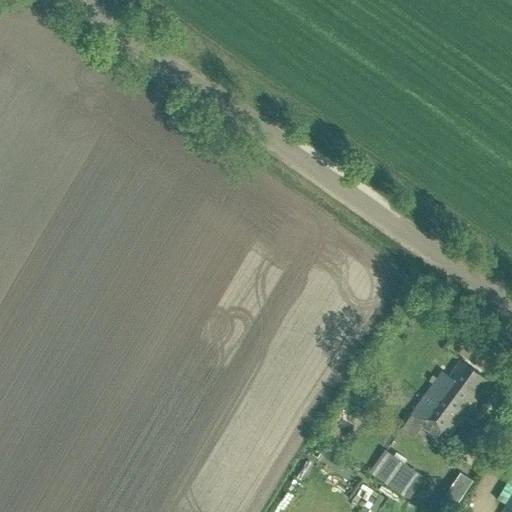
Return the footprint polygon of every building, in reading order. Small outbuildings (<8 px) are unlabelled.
[(459,417),(456,415),(463,406),(470,411),(491,382),(461,360),(450,375),(444,371),(410,417),(423,426),(442,440),(459,417)] [(460,447),(482,462),(495,443),(473,428),(460,447)] [(370,471),(410,499),(424,480),(384,452),(370,471)] [(353,462),(338,485),(379,511),(394,488),(353,462)] [(450,487),(440,503),(452,510),(462,495),(450,487)] [(511,511),(511,496),(502,511),(511,511)]
